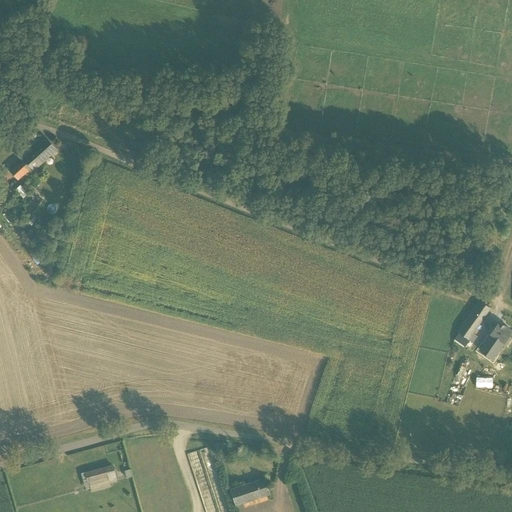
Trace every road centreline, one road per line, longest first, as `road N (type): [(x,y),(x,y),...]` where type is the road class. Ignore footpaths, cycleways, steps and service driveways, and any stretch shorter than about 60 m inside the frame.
road 1 (unclassified): [(511,478),(178,424),(0,463)]
road 2 (track): [(124,159),(487,299),(496,298),(511,246)]
road 3 (unclassified): [(0,121),(124,159)]
